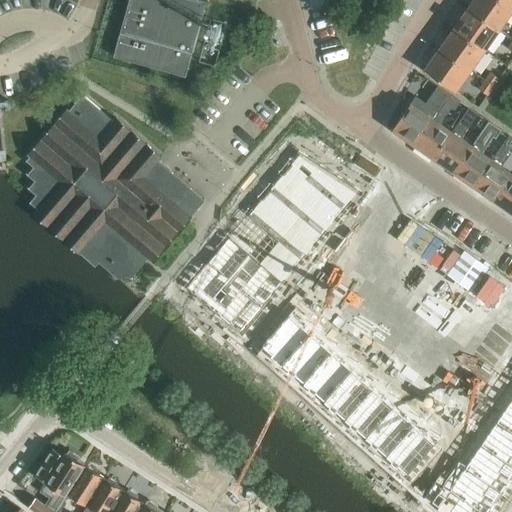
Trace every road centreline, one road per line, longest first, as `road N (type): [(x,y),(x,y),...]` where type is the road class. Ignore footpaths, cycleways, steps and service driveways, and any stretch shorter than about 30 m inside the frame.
road 1 (residential): [(0,485),(58,408),(226,511)]
road 2 (residential): [(361,131),(511,236)]
road 3 (residential): [(308,66),(272,81),(194,171)]
road 4 (residential): [(444,0),(361,131)]
